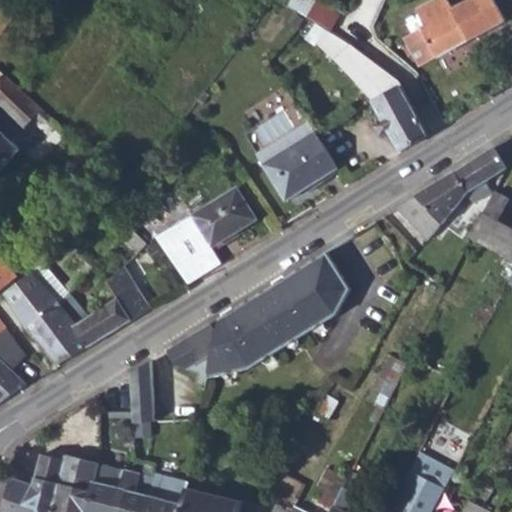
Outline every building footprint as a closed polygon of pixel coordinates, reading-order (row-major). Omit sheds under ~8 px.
[(0,0),(0,8),(16,16),(23,3),(16,0),(0,0)] [(289,0),(286,7),(307,19),(332,34),(341,16),(315,0),(289,0)] [(412,34),(404,38),(420,67),(503,21),(491,0),(471,0),(453,10),(446,0),(436,0),(416,12),(419,18),(424,27),(412,34)] [(0,40),(16,16),(0,8),(0,40)] [(406,25),(412,34),(424,27),(419,18),(406,25)] [(331,50),(334,53),(338,57),(335,60),(372,100),(400,153),(428,135),(419,119),(409,100),(401,87),(394,77),(352,46),(341,37),(340,38),(331,50)] [(0,169),(20,148),(13,141),(0,128),(0,109),(23,131),(36,117),(42,109),(30,97),(4,74),(0,78),(0,169)] [(0,128),(13,141),(23,131),(0,109),(0,128)] [(36,117),(46,126),(53,118),(42,109),(36,117)] [(317,134),(265,167),(286,202),(339,169),(317,134)] [(428,240),(466,195),(469,193),(486,183),(507,168),(494,146),(443,179),(399,207),(428,240)] [(475,203),(492,193),(486,183),(469,193),(475,203)] [(194,216),(214,249),(258,220),(237,189),(194,216)] [(511,258),(511,226),(500,220),(511,198),(496,191),(472,237),(511,258)] [(122,239),(126,242),(135,232),(132,229),(126,235),(122,239)] [(126,242),(137,255),(148,244),(135,232),(126,242)] [(0,290),(17,277),(0,252),(0,290)] [(250,368),(338,313),(351,288),(328,252),(251,299),(222,317),(218,332),(214,353),(208,376),(250,368)] [(34,272),(61,303),(70,294),(94,270),(88,264),(65,288),(45,263),(34,272)] [(80,326),(89,348),(151,309),(125,266),(105,285),(115,302),(91,319),(80,326)] [(8,295),(27,327),(61,303),(34,272),(31,275),(8,295)] [(451,282),(437,310),(452,318),(467,290),(451,282)] [(61,303),(80,326),(91,319),(70,294),(61,303)] [(27,327),(58,366),(89,348),(80,326),(61,303),(27,327)] [(203,359),(214,353),(218,332),(212,323),(189,337),(203,359)] [(0,332),(0,351),(15,371),(26,357),(5,329),(0,332)] [(0,403),(28,384),(15,371),(0,351),(0,403)] [(383,409),(407,363),(398,358),(374,404),(378,406),(383,409)] [(131,374),(135,422),(156,420),(150,362),(131,374)] [(445,427),(448,421),(455,425),(477,382),(460,373),(456,380),(435,421),(445,427)] [(376,422),(383,409),(378,406),(371,419),(376,422)] [(429,455),(432,448),(424,444),(421,450),(429,455)] [(447,487),(456,469),(429,455),(421,450),(412,469),(447,487)] [(8,511),(89,511),(102,463),(66,453),(64,459),(42,453),(34,483),(13,476),(4,511),(8,511)] [(144,511),(153,476),(102,463),(89,511),(144,511)] [(334,505),(349,476),(328,465),(317,485),(326,490),(320,502),(332,508),(334,505)] [(433,511),(447,487),(412,469),(390,511),(433,511)] [(179,511),(186,487),(187,482),(153,474),(153,476),(144,511),(179,511)] [(487,500),(494,487),(479,480),(473,492),(487,500)] [(242,511),(245,501),(186,487),(179,511),(242,511)] [(289,511),(261,501),(260,504),(248,501),(246,500),(245,501),(242,511),(289,511)] [(488,511),(489,510),(469,500),(461,511),(488,511)]
